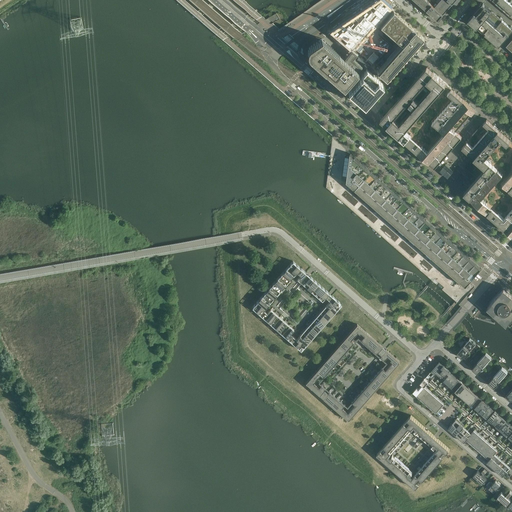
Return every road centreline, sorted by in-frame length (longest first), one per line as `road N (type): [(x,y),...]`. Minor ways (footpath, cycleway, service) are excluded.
road 1 (secondary): [(272,63),(500,269)]
road 2 (secondary): [(511,251),(364,121)]
road 3 (residential): [(511,488),(402,392),(423,357)]
road 4 (residential): [(301,250),(423,357)]
